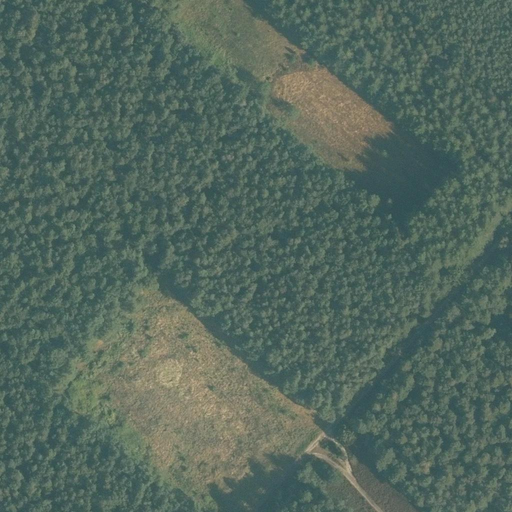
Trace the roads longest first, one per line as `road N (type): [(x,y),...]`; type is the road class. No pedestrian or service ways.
road 1 (track): [(511,225),(314,446)]
road 2 (track): [(255,511),(314,446),(379,511)]
